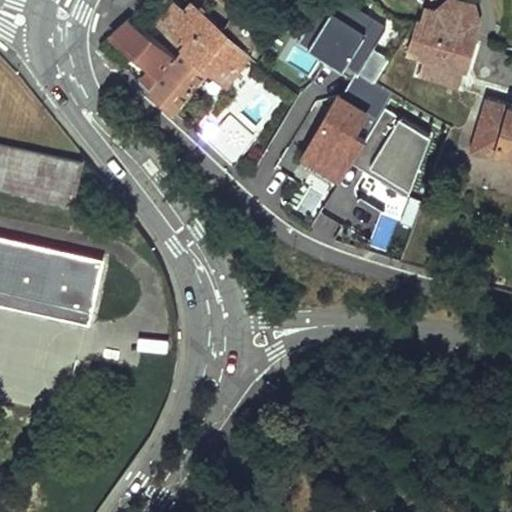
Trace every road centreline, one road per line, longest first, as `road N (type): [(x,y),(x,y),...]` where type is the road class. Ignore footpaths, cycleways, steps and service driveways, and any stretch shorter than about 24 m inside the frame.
road 1 (residential): [(81,62),(116,80),(276,225),(324,252),(511,310)]
road 2 (tertiary): [(41,52),(71,114),(173,246),(200,331)]
road 3 (tertiary): [(235,312),(197,229),(104,110),(81,62)]
road 4 (tertiary): [(200,331),(182,411),(116,511)]
road 5 (residential): [(334,326),(511,340)]
road 6 (tertiary): [(153,511),(208,430),(236,358)]
